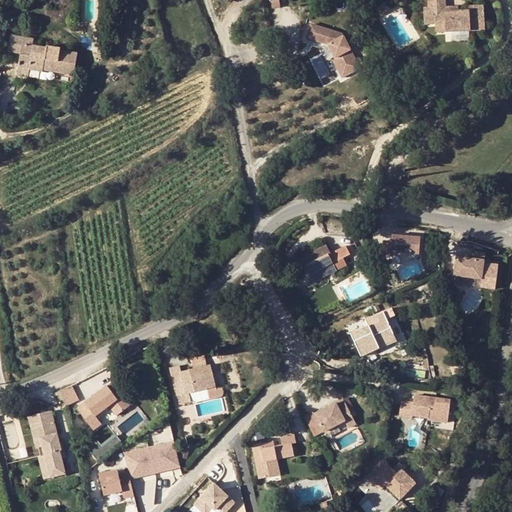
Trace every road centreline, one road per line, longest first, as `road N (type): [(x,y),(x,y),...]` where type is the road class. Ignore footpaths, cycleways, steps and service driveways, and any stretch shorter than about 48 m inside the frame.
road 1 (residential): [(157,511),(294,366),(292,345),(247,257)]
road 2 (unclassified): [(511,236),(413,213),(303,206),(280,218),(247,257)]
road 3 (unclassified): [(247,257),(169,321),(0,399)]
road 4 (tertiary): [(511,298),(494,423),(461,511)]
